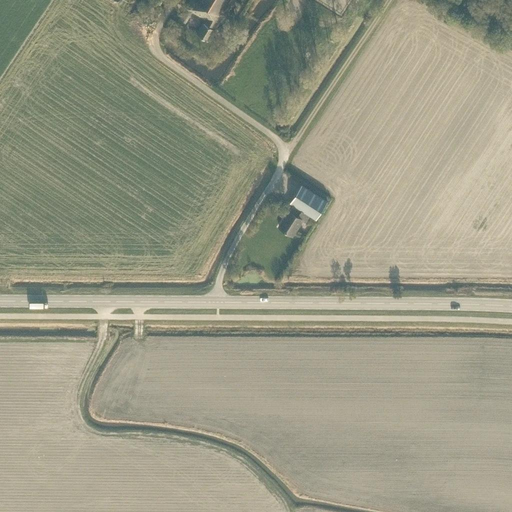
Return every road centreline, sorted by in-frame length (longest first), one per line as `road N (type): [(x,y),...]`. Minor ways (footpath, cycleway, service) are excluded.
road 1 (secondary): [(511,306),(0,300)]
road 2 (track): [(286,511),(252,470),(222,453),(82,427),(75,404),(103,340),(103,316)]
